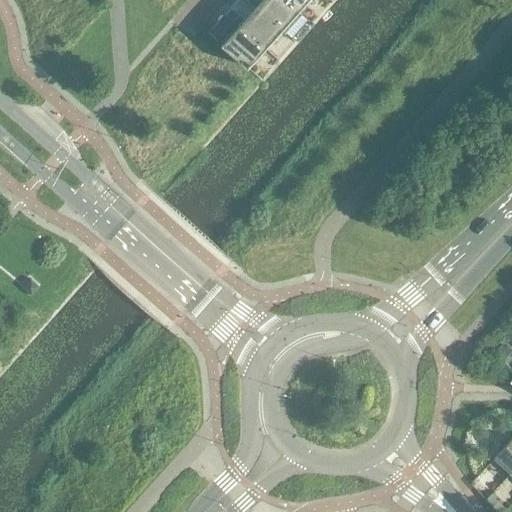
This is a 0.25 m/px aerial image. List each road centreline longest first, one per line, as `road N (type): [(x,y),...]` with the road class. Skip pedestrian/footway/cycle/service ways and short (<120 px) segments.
road 1 (tertiary): [(289,333),(230,304),(0,98)]
road 2 (tertiary): [(0,133),(65,194),(101,215),(258,364)]
road 3 (secondary): [(511,196),(362,327)]
road 4 (secondary): [(403,373),(435,322),(511,236)]
road 5 (secondary): [(258,364),(242,463),(198,511)]
